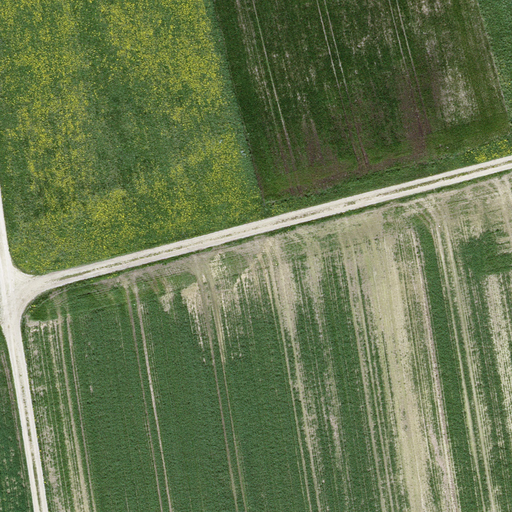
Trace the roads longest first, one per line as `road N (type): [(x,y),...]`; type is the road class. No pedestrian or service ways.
road 1 (track): [(511,161),(0,299)]
road 2 (track): [(0,246),(39,511)]
